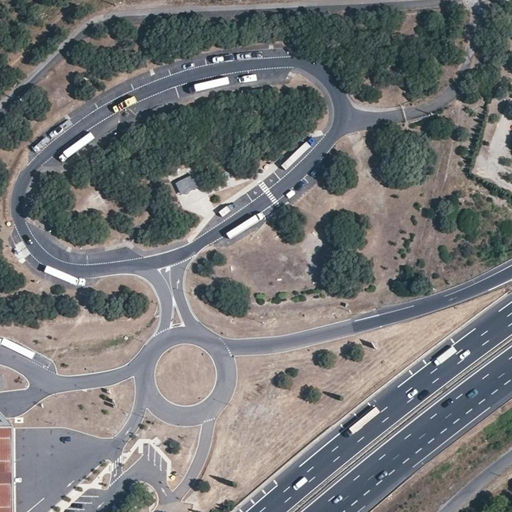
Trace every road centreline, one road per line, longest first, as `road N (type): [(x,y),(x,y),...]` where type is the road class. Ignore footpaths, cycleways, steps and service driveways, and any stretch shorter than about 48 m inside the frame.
road 1 (unclassified): [(444,0),(113,15),(76,31),(0,105)]
road 2 (motorway): [(511,319),(266,511)]
road 3 (motorway): [(324,511),(511,362)]
road 4 (motorway): [(511,271),(387,318),(292,342)]
road 5 (motorway): [(352,511),(511,385)]
